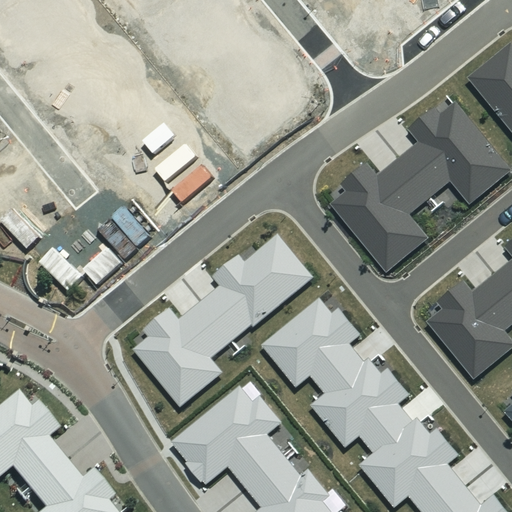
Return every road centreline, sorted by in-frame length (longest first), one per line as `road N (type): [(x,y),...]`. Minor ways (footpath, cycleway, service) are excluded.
road 1 (residential): [(68,349),(281,178)]
road 2 (residential): [(385,306),(511,464)]
road 3 (residential): [(68,349),(179,511)]
road 4 (residential): [(372,113),(511,7)]
road 5 (residential): [(281,178),(385,306)]
road 6 (residential): [(385,306),(511,203)]
road 7 (residential): [(372,113),(279,0)]
road 8 (residential): [(81,193),(0,94)]
